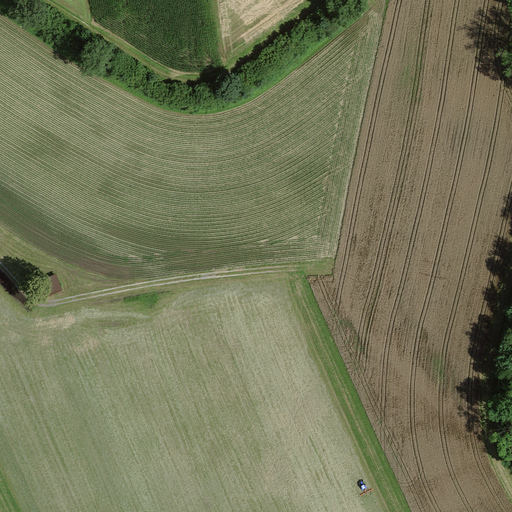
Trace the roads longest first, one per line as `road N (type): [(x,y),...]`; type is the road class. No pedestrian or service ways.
road 1 (track): [(328,0),(227,72),(201,81),(169,78),(44,0)]
road 2 (track): [(0,265),(46,303),(198,273),(302,267)]
